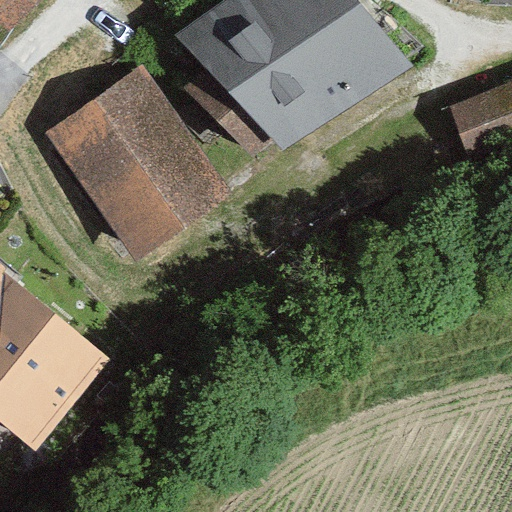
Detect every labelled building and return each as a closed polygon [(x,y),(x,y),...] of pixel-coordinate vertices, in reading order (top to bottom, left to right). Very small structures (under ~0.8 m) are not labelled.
[(0,0),(0,13),(10,25),(36,0),(0,0)] [(359,0),(216,0),(182,23),(217,54),(192,74),(254,138),(275,120),(284,127),(403,48),(359,0)] [(145,45),(50,115),(145,244),(240,174),(145,45)] [(511,68),(457,89),(476,141),(511,127),(511,68)] [(0,244),(0,391),(50,431),(122,340),(0,244)]
